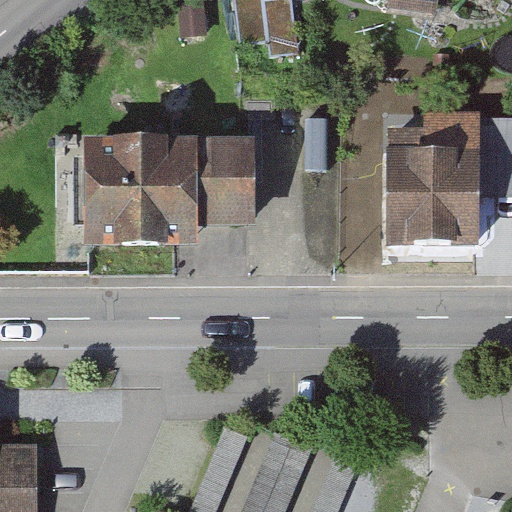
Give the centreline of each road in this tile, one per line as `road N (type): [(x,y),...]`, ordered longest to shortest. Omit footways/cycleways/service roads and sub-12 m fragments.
road 1 (tertiary): [(0,321),(511,317)]
road 2 (unknown): [(233,319),(120,511)]
